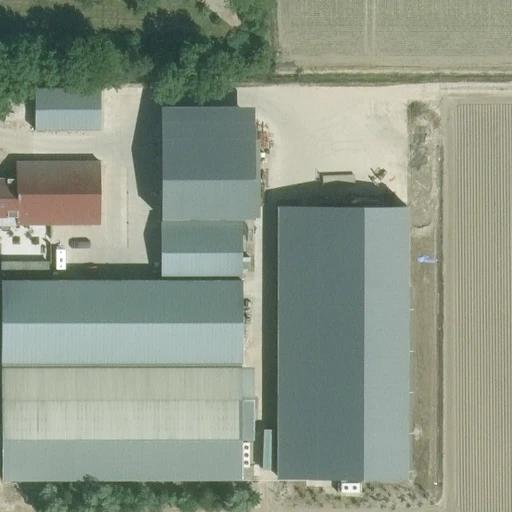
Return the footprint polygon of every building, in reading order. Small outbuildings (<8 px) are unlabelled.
[(34,132),(99,131),(98,90),(34,91),(34,132)] [(253,219),(253,140),(159,140),(160,219),(253,219)] [(15,225),(99,224),(99,164),(15,165),(15,180),(0,180),(0,218),(15,218),(15,225)] [(405,479),(406,206),(317,206),(316,479),(405,479)] [(160,282),(0,281),(0,363),(241,363),(240,222),(160,223),(160,282)] [(0,400),(0,480),(240,480),(240,441),(252,441),(252,400),(0,400)]
